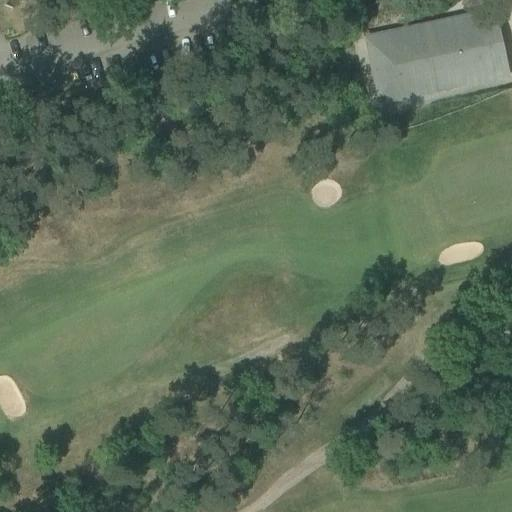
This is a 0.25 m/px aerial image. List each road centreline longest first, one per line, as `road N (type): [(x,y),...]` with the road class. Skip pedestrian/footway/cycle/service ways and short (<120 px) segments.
road 1 (track): [(137,511),(228,489),(322,443),(422,368),(511,332)]
road 2 (track): [(511,82),(375,117),(347,0)]
